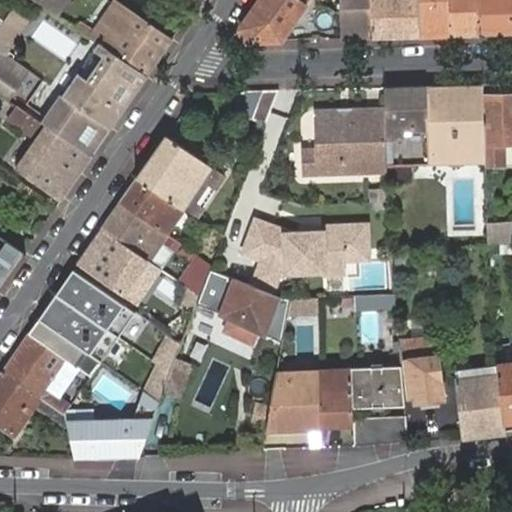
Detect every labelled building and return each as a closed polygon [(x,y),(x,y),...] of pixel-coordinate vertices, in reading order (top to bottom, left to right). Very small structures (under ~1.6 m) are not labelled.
[(43,0),(41,4),(57,14),(66,0),(43,0)] [(248,42),(281,40),(307,4),(309,0),(259,0),(240,29),(248,42)] [(341,39),(373,38),(371,0),(340,0),(340,15),(341,39)] [(371,0),(373,38),(421,36),(419,0),(371,0)] [(419,0),(421,36),(449,35),(448,0),(419,0)] [(448,0),(449,35),(478,34),(477,0),(448,0)] [(511,0),(477,0),(478,34),(511,33),(511,0)] [(98,43),(146,76),(172,39),(150,24),(139,16),(117,1),(95,32),(80,21),(75,28),(98,43)] [(0,4),(0,16),(5,19),(10,12),(0,4)] [(10,12),(5,19),(0,26),(0,50),(7,55),(32,19),(14,6),(10,12)] [(78,73),(74,79),(73,80),(121,113),(146,76),(98,43),(94,50),(103,56),(86,79),(78,73)] [(6,57),(7,55),(0,50),(0,90),(9,97),(22,79),(27,71),(13,61),(6,57)] [(94,50),(78,73),(86,79),(103,56),(94,50)] [(31,99),(42,78),(30,71),(18,92),(31,99)] [(73,80),(57,97),(107,132),(121,113),(73,80)] [(482,84),(427,85),(428,128),(430,159),(485,159),(483,95),(482,84)] [(427,85),(385,87),(386,107),(387,136),(403,136),(403,128),(428,128),(427,85)] [(511,94),(483,95),(485,159),(485,165),(504,164),(504,143),(511,143),(511,94)] [(39,123),(88,157),(107,132),(57,97),(39,123)] [(16,169),(60,198),(88,157),(39,123),(15,107),(6,121),(22,132),(16,140),(29,149),(16,169)] [(387,136),(386,107),(349,108),(349,113),(341,113),(341,108),(314,110),(316,148),(302,148),(303,175),(388,171),(388,164),(387,136)] [(166,135),(137,177),(183,208),(194,215),(201,205),(190,197),(203,180),(213,187),(222,174),(212,166),(166,135)] [(409,181),(408,164),(388,164),(388,171),(389,182),(409,181)] [(183,208),(137,177),(120,202),(166,233),(183,208)] [(166,233),(120,202),(101,228),(147,259),(149,261),(167,234),(166,233)] [(264,259),(258,278),(276,285),(283,266),(287,268),(288,272),(326,270),(326,260),(345,259),(344,248),(369,247),(368,223),(323,226),(323,232),(301,233),(287,234),(287,230),(256,220),(245,253),(264,259)] [(511,222),(487,223),(487,243),(511,241),(511,222)] [(101,228),(77,263),(122,294),(123,292),(132,298),(147,276),(138,271),(147,259),(101,228)] [(0,287),(24,253),(0,236),(0,287)] [(344,248),(345,259),(370,257),(369,247),(344,248)] [(427,249),(427,274),(441,273),(439,249),(427,249)] [(198,256),(181,283),(200,295),(202,289),(207,276),(210,268),(212,264),(198,256)] [(326,260),(326,270),(326,274),(346,274),(345,259),(326,260)] [(275,310),(281,297),(273,294),(255,287),(248,283),(234,278),(210,268),(207,276),(202,289),(226,298),(219,314),(229,319),(224,331),(253,345),(258,333),(266,336),(267,332),(275,310)] [(258,278),(255,287),(273,294),(276,285),(258,278)] [(87,284),(73,305),(123,340),(137,320),(87,284)] [(395,292),(355,295),(356,310),(397,308),(395,292)] [(122,375),(159,400),(164,390),(170,372),(145,355),(133,346),(123,340),(73,305),(56,294),(39,318),(102,361),(122,375)] [(290,295),(288,321),(317,323),(319,298),(290,295)] [(287,315),(275,310),(267,332),(283,338),(287,315)] [(137,320),(123,340),(133,346),(147,327),(137,320)] [(170,372),(175,359),(181,344),(161,330),(145,355),(170,372)] [(71,374),(67,371),(73,363),(29,332),(3,371),(42,398),(43,399),(64,414),(69,408),(54,398),(71,374)] [(400,339),(401,361),(407,360),(410,395),(415,395),(416,401),(442,399),(438,358),(439,357),(438,336),(400,339)] [(170,372),(164,390),(179,395),(190,365),(175,359),(170,372)] [(511,363),(498,365),(499,375),(504,420),(511,419),(511,363)] [(353,406),(404,404),(402,367),(352,369),(353,391),(353,406)] [(320,427),(320,421),(319,392),(318,370),(278,372),(266,429),(320,427)] [(0,374),(0,424),(16,435),(20,429),(14,425),(33,398),(39,402),(42,398),(3,371),(0,374)] [(499,375),(457,380),(463,437),(505,432),(504,420),(499,375)] [(354,426),(354,418),(353,406),(353,391),(319,392),(320,421),(336,421),(336,427),(354,426)] [(38,405),(67,425),(65,419),(64,414),(43,399),(42,398),(39,402),(38,405)] [(142,455),(155,416),(65,419),(76,457),(142,455)] [(355,444),(408,441),(406,416),(354,418),(354,426),(355,444)]
